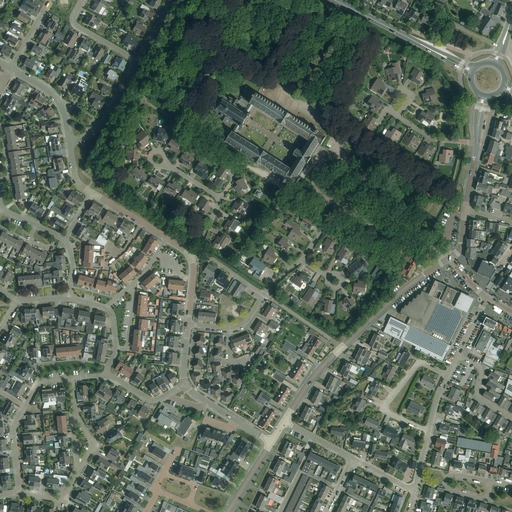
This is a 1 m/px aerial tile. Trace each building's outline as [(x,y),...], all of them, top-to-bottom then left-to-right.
[(33,0),(27,0),(25,5),(23,3),(20,7),(27,11),(28,8),(33,11),(37,4),(33,2),(33,0)] [(110,5),(104,1),(101,0),(100,0),(99,2),(95,0),(94,0),(93,3),(94,3),(90,9),(95,11),(98,14),(99,13),(101,15),(105,9),(102,7),(103,5),(108,8),(110,5)] [(151,0),(152,0),(149,5),(156,9),(161,1),(158,0),(151,0)] [(387,0),(385,6),(387,7),(386,8),(391,11),(396,1),(395,0),(387,0)] [(490,0),(492,1),(492,2),(495,3),(493,6),(492,6),(489,12),(494,15),(496,15),(500,17),(506,3),(498,0),(490,0)] [(401,12),(399,15),(402,16),(404,12),(407,5),(399,1),(397,4),(395,9),(401,12)] [(149,8),(142,4),(140,8),(143,10),(139,16),(149,22),(153,15),(147,11),(149,8)] [(26,12),(19,8),(16,13),(19,15),(17,18),(26,23),(29,18),(25,15),(26,12)] [(486,16),(478,29),(486,34),(492,26),(495,22),(490,19),(493,15),(482,8),(480,12),(486,16)] [(410,14),(407,12),(404,17),(415,23),(417,18),(420,14),(412,10),(410,14)] [(96,19),(92,16),(88,14),(86,17),(87,17),(84,23),(91,27),(93,23),(98,26),(99,23),(100,21),(96,19)] [(427,25),(425,28),(428,29),(434,18),(425,14),(423,17),(421,22),(427,25)] [(57,24),(59,21),(52,17),(50,20),(49,19),(46,24),(45,27),(53,31),(54,32),(56,31),(58,28),(55,26),(57,24)] [(21,24),(15,20),(13,23),(13,22),(10,26),(11,27),(10,29),(15,32),(20,35),(23,29),(19,26),(21,24)] [(143,23),(137,20),(135,24),(137,24),(133,31),(142,35),(145,29),(141,26),(143,23)] [(39,44),(46,48),(49,41),(47,40),(49,37),(50,38),(52,34),(45,30),(43,33),(41,32),(37,40),(41,42),(40,44),(39,44)] [(15,36),(8,31),(6,34),(8,35),(9,37),(6,42),(9,44),(10,43),(15,46),(18,41),(16,39),(17,37),(18,38),(18,37),(15,36)] [(62,39),(64,35),(58,31),(55,35),(62,39)] [(70,32),(67,36),(64,43),(72,47),(76,41),(78,37),(70,32)] [(137,40),(128,34),(124,41),(126,42),(124,46),(133,51),(135,47),(135,46),(136,45),(137,44),(136,43),(137,40)] [(87,57),(90,52),(92,49),(89,48),(91,44),(83,40),(81,44),(78,50),(80,51),(81,48),(86,51),(86,52),(86,55),(88,56),(87,57)] [(12,49),(0,41),(0,48),(2,49),(0,52),(2,54),(3,55),(3,54),(8,57),(11,52),(9,51),(11,48),(12,49)] [(46,48),(39,44),(39,45),(40,45),(39,48),(34,45),(31,51),(39,56),(41,53),(45,55),(48,49),(46,48)] [(90,52),(87,57),(97,63),(101,56),(103,57),(105,54),(103,53),(104,51),(97,47),(93,53),(90,52)] [(78,53),(74,50),(70,58),(74,60),(78,53)] [(110,56),(106,54),(101,62),(105,64),(110,56)] [(36,66),(39,61),(32,57),(32,58),(33,58),(31,61),(27,58),(23,64),(32,69),(34,65),(36,66)] [(115,61),(112,67),(115,68),(116,67),(121,70),(126,63),(118,58),(116,62),(115,61)] [(401,74),(399,67),(398,62),(392,64),(393,68),(390,69),(386,70),(389,81),(398,79),(397,73),(400,73),(400,74),(401,74)] [(52,71),(49,69),(48,72),(45,76),(51,80),(55,74),(58,76),(59,74),(61,70),(55,66),(52,71)] [(113,69),(109,67),(105,73),(108,75),(106,79),(108,80),(113,83),(115,79),(117,80),(119,76),(114,74),(116,71),(117,72),(113,69)] [(414,68),(413,70),(410,75),(411,75),(411,74),(414,75),(411,81),(419,86),(422,81),(419,79),(422,73),(414,68)] [(70,85),(71,84),(72,81),(74,78),(69,75),(66,79),(62,77),(62,78),(61,79),(61,80),(58,85),(64,88),(67,83),(70,85)] [(89,84),(84,82),(85,81),(81,78),(80,81),(80,82),(78,86),(75,84),(72,88),(70,92),(71,93),(72,93),(78,96),(81,90),(84,92),(85,91),(86,89),(89,84)] [(106,82),(104,81),(99,78),(97,81),(104,85),(100,91),(108,95),(111,89),(109,88),(111,85),(106,82)] [(386,88),(382,85),(384,82),(378,78),(372,87),(373,87),(370,90),(376,94),(376,93),(381,96),(386,88)] [(13,86),(23,91),(24,89),(26,89),(27,89),(29,85),(22,81),(21,84),(16,81),(13,86)] [(21,94),(23,91),(13,86),(10,91),(15,94),(14,97),(20,100),(23,96),(22,96),(21,94)] [(248,102),(250,103),(246,110),(237,104),(239,101),(238,100),(235,98),(234,97),(233,98),(232,98),(231,98),(229,97),(228,99),(224,96),(216,97),(212,104),(214,111),(219,114),(218,116),(220,117),(219,117),(220,118),(221,119),(221,120),(225,123),(227,120),(236,125),(232,132),(230,130),(226,136),(219,132),(216,135),(224,140),(226,142),(229,144),(228,144),(229,144),(231,145),(231,146),(232,146),(234,147),(234,148),(234,147),(236,149),(237,149),(239,150),(239,151),(240,151),(242,152),(242,153),(242,152),(244,154),(245,154),(247,155),(247,156),(248,156),(250,157),(249,157),(250,158),(250,157),(252,158),(252,159),(253,159),(255,160),(255,161),(257,162),(256,163),(258,165),(259,163),(261,164),(282,177),(280,180),(286,184),(288,181),(295,186),(300,178),(298,176),(306,163),(308,164),(309,161),(311,158),(310,157),(318,143),(321,145),(326,137),(318,132),(319,131),(316,129),(317,128),(316,127),(315,126),(314,126),(313,127),(312,128),(292,115),(286,111),(286,112),(256,93),(254,92),(246,87),(243,91),(252,96),(248,102)] [(433,88),(428,90),(426,90),(426,91),(427,90),(428,93),(422,94),(422,95),(425,104),(430,102),(430,99),(436,98),(433,88)] [(100,96),(92,92),(89,98),(94,101),(92,105),(100,109),(104,103),(98,99),(100,96)] [(35,99),(33,97),(29,103),(34,107),(36,104),(41,107),(45,100),(41,98),(42,97),(37,95),(35,99)] [(378,100),(374,98),(372,96),(367,105),(372,108),(370,111),(375,114),(380,106),(381,106),(376,102),(377,100),(378,101),(378,100)] [(18,104),(20,100),(14,97),(12,99),(7,97),(5,101),(14,107),(16,104),(18,104)] [(12,109),(14,107),(5,101),(2,106),(3,107),(1,110),(12,116),(14,112),(14,111),(12,109)] [(39,111),(42,115),(42,116),(45,115),(48,120),(51,118),(55,115),(52,112),(53,111),(50,107),(47,110),(45,107),(39,111)] [(435,116),(430,112),(428,111),(428,112),(429,112),(427,115),(422,111),(417,120),(422,123),(424,120),(430,124),(432,125),(435,122),(432,120),(435,116)] [(366,118),(362,125),(368,129),(372,132),(377,125),(376,125),(375,126),(373,125),(376,119),(372,117),(368,114),(368,115),(367,115),(366,115),(365,116),(365,117),(365,118),(366,118)] [(496,121),(494,129),(503,131),(506,132),(507,127),(509,121),(507,121),(502,120),(501,122),(496,121)] [(49,122),(48,122),(41,123),(42,130),(48,129),(48,132),(57,131),(56,124),(50,125),(49,122)] [(167,139),(170,127),(165,126),(164,129),(159,128),(157,134),(154,133),(154,135),(153,140),(162,142),(163,136),(167,137),(167,139)] [(398,139),(399,138),(402,134),(394,129),(394,128),(390,133),(388,132),(389,131),(388,131),(384,138),(392,143),(396,137),(398,139)] [(503,131),(494,129),(492,137),(497,138),(498,139),(499,134),(504,135),(504,138),(508,139),(510,133),(506,132),(503,131)] [(149,138),(143,130),(137,135),(138,136),(135,138),(139,143),(137,145),(141,150),(149,143),(145,139),(148,137),(149,138)] [(406,136),(405,138),(402,143),(410,148),(414,143),(417,144),(420,139),(412,134),(408,139),(406,138),(407,137),(406,136)] [(49,146),(60,144),(59,138),(53,139),(52,136),(45,137),(46,143),(49,142),(49,146)] [(181,144),(172,138),(171,140),(168,144),(168,145),(169,143),(172,145),(170,149),(178,154),(181,150),(178,148),(181,144)] [(491,140),(487,153),(495,155),(499,157),(501,151),(499,150),(500,148),(498,148),(500,144),(498,144),(499,143),(496,142),(491,140)] [(60,144),(49,146),(50,150),(47,150),(48,156),(55,155),(55,151),(61,150),(60,144)] [(421,146),(420,148),(417,152),(426,158),(429,152),(432,154),(435,149),(427,144),(423,149),(421,147),(422,146),(421,146)] [(136,150),(127,150),(126,154),(128,154),(128,160),(133,160),(133,164),(138,164),(138,154),(134,154),(134,150),(136,150)] [(439,162),(449,163),(449,156),(452,156),(453,156),(453,158),(458,159),(458,150),(454,150),(454,151),(443,150),(443,156),(440,156),(440,154),(439,162)] [(192,159),(183,153),(182,155),(179,159),(180,160),(181,158),(183,160),(181,164),(189,169),(192,165),(189,163),(192,159)] [(487,153),(484,162),(484,163),(491,165),(493,162),(497,163),(499,157),(495,155),(487,153)] [(53,166),(63,164),(62,158),(56,159),(55,156),(48,157),(49,163),(53,163),(53,166)] [(202,164),(199,162),(197,165),(194,169),(195,169),(196,168),(198,170),(196,173),(204,179),(207,174),(204,172),(207,168),(202,165),(202,164)] [(48,176),(58,174),(58,171),(64,170),(63,164),(53,166),(54,169),(49,169),(47,172),(48,176)] [(130,172),(137,180),(139,178),(142,182),(148,178),(141,169),(137,171),(135,169),(136,168),(136,167),(130,172)] [(227,171),(220,167),(215,176),(218,177),(213,184),(219,188),(227,176),(223,173),(225,170),(226,171),(227,171)] [(480,176),(493,179),(494,177),(488,175),(489,173),(481,171),(480,176)] [(60,174),(58,174),(48,176),(45,176),(45,180),(49,179),(50,189),(57,188),(56,184),(59,183),(59,180),(61,180),(60,174)] [(479,181),(479,183),(486,185),(487,180),(492,182),(493,179),(480,176),(479,181)] [(147,183),(159,191),(159,192),(165,183),(164,182),(156,177),(153,180),(151,179),(151,177),(147,183)] [(248,188),(243,178),(240,180),(236,182),(237,182),(239,185),(235,187),(239,196),(244,193),(243,190),(248,188)] [(479,183),(478,182),(476,190),(486,193),(491,195),(493,189),(495,189),(495,187),(486,185),(479,183)] [(168,183),(166,187),(164,190),(167,192),(168,191),(173,195),(176,190),(179,192),(181,188),(173,183),(171,186),(168,184),(169,183),(168,183)] [(185,190),(181,196),(193,203),(194,204),(197,200),(195,199),(198,195),(190,189),(187,193),(184,191),(185,190)] [(259,198),(263,193),(257,190),(254,195),(259,198)] [(71,192),(69,196),(67,199),(77,205),(81,198),(71,192)] [(65,201),(67,198),(59,193),(57,197),(65,201)] [(483,197),(475,195),(472,204),(480,206),(481,202),(485,203),(486,198),(483,197)] [(202,197),(200,201),(201,202),(197,207),(202,209),(200,212),(204,215),(210,207),(206,204),(208,202),(209,202),(202,197)] [(488,204),(492,207),(497,199),(492,198),(488,204)] [(248,205),(246,203),(241,201),(242,202),(240,205),(236,202),(230,210),(236,214),(238,211),(243,214),(248,205)] [(57,214),(64,219),(65,219),(67,217),(69,219),(74,211),(71,209),(73,206),(66,202),(63,208),(66,210),(64,213),(53,206),(50,210),(57,214)] [(34,214),(39,207),(33,203),(31,206),(28,210),(34,214)] [(92,215),(98,206),(93,203),(91,207),(89,206),(85,214),(88,216),(89,214),(92,215)] [(511,215),(511,214),(511,209),(511,205),(506,204),(504,208),(503,212),(503,213),(504,212),(507,213),(511,215)] [(39,207),(34,214),(40,218),(46,208),(43,206),(42,209),(39,207)] [(96,217),(95,219),(98,221),(101,216),(98,215),(102,208),(98,206),(92,215),(96,217)] [(107,223),(112,215),(108,212),(104,218),(101,216),(98,221),(103,224),(104,222),(107,223)] [(64,219),(57,214),(56,216),(54,220),(56,221),(54,224),(53,226),(54,227),(57,230),(58,229),(59,227),(63,229),(66,224),(61,221),(62,218),(64,219)] [(313,218),(307,214),(302,222),(307,225),(305,228),(309,230),(314,222),(310,220),(312,217),(313,218)] [(113,231),(116,225),(113,224),(117,217),(112,215),(107,223),(109,225),(108,227),(113,231)] [(241,223),(238,221),(233,218),(233,219),(234,219),(233,222),(228,220),(223,228),(228,231),(230,228),(234,231),(238,226),(239,227),(241,223)] [(301,229),(287,220),(284,225),(292,230),(288,237),(293,240),(297,242),(302,234),(298,231),(300,229),(301,229)] [(476,230),(477,224),(479,224),(480,221),(470,220),(469,230),(470,230),(470,229),(476,230)] [(122,232),(128,224),(123,221),(119,227),(116,225),(113,231),(116,232),(121,235),(122,232)] [(128,224),(122,232),(125,234),(124,236),(126,238),(125,239),(128,241),(131,236),(132,235),(129,233),(132,227),(128,224)] [(78,231),(88,237),(90,234),(87,233),(89,230),(81,226),(78,231)] [(481,231),(476,230),(470,229),(470,230),(469,238),(480,239),(481,234),(481,231)] [(97,242),(88,237),(78,231),(75,236),(83,240),(84,238),(87,239),(89,241),(88,244),(96,244),(97,242)] [(7,247),(12,238),(7,236),(8,235),(4,242),(7,244),(5,246),(7,247)] [(231,240),(227,237),(223,235),(224,236),(222,239),(218,236),(212,245),(217,248),(219,245),(224,248),(227,243),(228,243),(231,240)] [(288,241),(283,237),(277,246),(282,249),(280,251),(284,254),(289,245),(286,243),(287,241),(288,241)] [(17,241),(12,238),(7,247),(10,248),(11,246),(14,247),(17,241)] [(148,242),(155,247),(157,244),(158,242),(150,238),(148,242)] [(332,255),(335,251),(332,249),(336,243),(327,238),(323,245),(324,244),(326,245),(323,250),(332,255)] [(476,243),(476,240),(467,239),(467,247),(476,248),(476,244),(476,243)] [(17,241),(14,247),(17,249),(15,251),(18,253),(23,243),(18,240),(17,241)] [(499,240),(494,247),(503,253),(508,246),(506,245),(507,242),(506,242),(499,240)] [(153,249),(155,247),(148,242),(145,246),(153,251),(154,250),(153,249)] [(345,242),(341,248),(337,255),(338,254),(341,256),(338,259),(346,265),(349,260),(347,258),(350,253),(346,251),(350,245),(345,242)] [(487,253),(489,244),(485,243),(482,255),(481,255),(475,255),(474,259),(468,258),(468,261),(470,267),(478,267),(481,259),(485,260),(486,257),(487,253)] [(28,255),(32,247),(26,244),(21,254),(23,256),(25,253),(28,255)] [(152,253),(153,251),(145,246),(142,251),(150,255),(152,252),(152,253)] [(31,260),(36,250),(31,248),(32,247),(28,255),(31,256),(29,259),(31,260)] [(503,253),(494,247),(490,254),(499,260),(503,253)] [(275,252),(269,248),(262,259),(272,265),(277,257),(272,254),(274,251),(275,252)] [(476,249),(467,248),(465,258),(474,258),(476,249)] [(38,260),(42,252),(41,252),(41,253),(36,250),(31,260),(34,261),(35,258),(38,260)] [(42,252),(38,260),(41,261),(39,264),(42,265),(47,255),(42,252)] [(138,257),(145,262),(146,261),(148,258),(144,255),(141,253),(138,257)] [(487,253),(486,257),(492,261),(491,263),(496,265),(499,261),(487,253)] [(53,265),(64,264),(64,259),(64,256),(55,256),(56,259),(56,262),(50,262),(50,265),(53,265)] [(144,264),(145,262),(138,257),(134,261),(141,266),(143,263),(144,264)] [(401,273),(404,275),(402,277),(407,280),(409,277),(409,278),(416,266),(415,265),(418,260),(412,257),(409,263),(411,264),(406,272),(403,270),(401,273)] [(263,264),(258,261),(254,258),(249,266),(256,271),(255,274),(254,274),(252,277),(257,280),(265,269),(260,266),(261,263),(262,264),(263,264)] [(364,268),(358,260),(352,265),(352,266),(353,265),(355,267),(351,270),(357,278),(362,274),(360,272),(364,268)] [(478,268),(476,272),(483,277),(483,276),(487,278),(489,279),(490,280),(497,270),(496,269),(497,268),(496,268),(495,267),(495,266),(486,261),(485,260),(481,260),(478,268)] [(139,269),(141,266),(134,261),(131,265),(135,267),(138,270),(140,269),(139,269)] [(397,267),(387,261),(382,269),(391,275),(392,273),(393,273),(397,267)] [(210,285),(214,278),(215,277),(212,275),(216,269),(209,264),(204,272),(207,274),(204,278),(207,281),(206,282),(210,285)] [(126,270),(132,277),(134,274),(135,275),(136,273),(133,270),(130,266),(126,270)] [(377,276),(382,268),(380,267),(378,266),(371,276),(372,277),(377,276)] [(505,275),(507,277),(511,270),(507,268),(503,273),(502,272),(497,280),(494,284),(495,284),(496,285),(495,285),(500,287),(502,283),(505,279),(503,278),(505,275)] [(129,279),(132,277),(126,270),(122,273),(128,280),(130,279),(129,279)] [(511,270),(500,288),(502,290),(502,289),(504,290),(504,291),(506,292),(507,290),(511,293),(511,295),(511,296),(511,270)] [(2,272),(0,275),(0,281),(4,284),(4,283),(2,282),(4,279),(11,283),(13,279),(14,277),(14,275),(8,271),(6,275),(2,272)] [(222,272),(219,276),(217,280),(220,282),(218,284),(225,289),(229,283),(225,281),(228,276),(222,272)] [(127,281),(128,280),(122,273),(118,276),(121,280),(124,283),(127,281)] [(149,277),(155,284),(159,280),(153,273),(152,274),(149,277)] [(304,282),(307,284),(310,279),(301,273),(298,278),(296,277),(297,276),(296,275),(292,282),(300,288),(304,282)] [(62,276),(51,277),(51,280),(54,279),(54,282),(55,285),(61,285),(61,282),(63,281),(62,276)] [(150,288),(155,284),(149,277),(147,278),(144,281),(150,288)] [(239,282),(239,283),(235,280),(227,292),(231,294),(235,297),(239,299),(247,288),(243,285),(239,282)] [(423,332),(446,285),(434,280),(432,284),(430,283),(428,288),(426,287),(423,291),(421,290),(419,295),(417,294),(415,298),(413,297),(411,302),(409,301),(407,305),(405,304),(403,308),(402,308),(399,312),(410,317),(407,324),(407,325),(423,332)] [(146,291),(150,288),(144,281),(142,283),(142,284),(140,286),(144,290),(146,291)] [(365,292),(366,282),(358,281),(359,281),(359,284),(354,283),(353,293),(357,294),(358,290),(365,292)] [(403,341),(403,342),(415,348),(415,349),(443,363),(452,344),(451,343),(464,316),(462,315),(470,298),(462,294),(462,293),(446,285),(423,332),(407,325),(407,324),(391,317),(383,332),(395,338),(395,337),(403,341)] [(310,287),(307,292),(302,299),(313,306),(321,294),(318,293),(318,292),(319,291),(318,290),(316,289),(315,289),(314,290),(310,287)] [(208,291),(206,291),(201,290),(200,300),(203,300),(203,304),(214,305),(214,301),(210,301),(211,293),(207,293),(208,291)] [(348,309),(356,303),(352,297),(351,298),(352,299),(350,300),(347,297),(339,303),(342,306),(344,304),(348,309)] [(323,299),(322,305),(325,305),(324,312),(334,314),(335,305),(335,306),(332,305),(333,301),(323,299)] [(269,305),(266,310),(276,316),(277,314),(275,313),(277,310),(279,307),(272,302),(270,306),(269,305)] [(43,319),(49,319),(47,307),(42,308),(42,309),(38,309),(39,311),(39,318),(40,324),(43,324),(43,319)] [(51,319),(59,318),(59,316),(60,310),(57,309),(53,309),(53,307),(47,307),(49,319),(51,319)] [(27,321),(31,321),(30,309),(24,310),(24,313),(21,313),(22,323),(26,323),(26,321),(27,321)] [(39,318),(39,311),(35,312),(35,309),(30,309),(31,321),(36,320),(36,325),(38,325),(38,328),(40,328),(40,324),(39,318)] [(275,318),(276,316),(266,310),(263,315),(267,318),(270,320),(272,317),(275,318)] [(483,352),(493,331),(498,323),(486,317),(482,324),(485,326),(483,329),(473,348),(483,352)] [(277,328),(270,323),(268,326),(260,321),(256,326),(266,332),(269,327),(273,330),(274,329),(276,330),(277,328)] [(503,348),(507,338),(508,338),(511,330),(506,328),(507,327),(503,325),(502,326),(498,324),(494,331),(493,331),(483,352),(486,354),(482,363),(490,366),(494,368),(498,359),(503,348)] [(265,334),(266,332),(256,326),(253,331),(257,333),(255,336),(260,342),(263,338),(260,336),(262,332),(265,334)] [(21,332),(17,329),(13,327),(10,331),(11,331),(9,334),(6,333),(1,343),(5,345),(9,347),(11,344),(12,344),(15,338),(16,335),(19,336),(21,332)] [(197,344),(203,345),(202,345),(205,341),(203,336),(204,336),(205,333),(204,333),(199,332),(198,332),(198,335),(198,336),(195,340),(197,344)] [(216,346),(221,347),(224,343),(222,338),(223,338),(223,335),(218,334),(217,334),(217,337),(217,338),(214,342),(216,346)] [(247,344),(248,347),(250,346),(249,343),(252,342),(249,334),(243,336),(247,344)] [(372,339),(384,345),(385,342),(384,342),(385,339),(381,337),(375,334),(372,339)] [(244,345),(247,344),(243,336),(238,338),(242,349),(245,348),(244,345)] [(310,345),(316,349),(321,341),(314,337),(313,340),(310,338),(307,343),(310,345)] [(240,350),(242,349),(238,338),(232,340),(234,344),(231,345),(234,352),(237,351),(236,348),(239,347),(240,350)] [(507,338),(503,348),(507,350),(511,340),(507,338)] [(384,345),(372,339),(369,346),(375,349),(377,346),(381,347),(382,345),(384,345)] [(40,351),(40,346),(39,343),(35,343),(35,348),(28,349),(29,354),(30,354),(31,358),(37,357),(37,351),(40,351)] [(316,349),(310,345),(307,343),(306,343),(302,350),(299,348),(297,352),(303,355),(307,358),(309,355),(311,357),(316,349)] [(203,345),(197,344),(197,345),(196,347),(197,348),(194,352),(196,356),(201,357),(204,353),(202,348),(203,348),(203,345)] [(54,352),(54,345),(42,346),(43,349),(43,352),(43,357),(50,357),(50,355),(52,355),(52,352),(54,352)] [(222,347),(221,347),(216,346),(216,347),(215,349),(216,350),(213,354),(211,354),(210,358),(208,358),(220,359),(223,355),(221,350),(222,350),(222,347)] [(357,354),(369,359),(371,353),(360,348),(357,354)] [(403,348),(400,354),(399,353),(396,359),(398,361),(398,362),(404,365),(410,354),(407,353),(408,350),(403,348)] [(13,355),(7,351),(2,349),(1,352),(0,351),(0,361),(2,358),(9,362),(13,355)] [(295,357),(297,354),(289,349),(287,352),(295,357)] [(369,359),(357,354),(354,360),(366,365),(367,362),(369,359)] [(202,357),(201,357),(196,356),(195,357),(195,359),(196,360),(193,364),(195,368),(200,369),(203,365),(201,361),(202,360),(202,357)] [(221,359),(220,359),(208,358),(208,362),(213,363),(214,363),(212,366),(214,371),(214,375),(212,373),(211,374),(216,377),(219,371),(222,367),(220,363),(221,362),(221,359)] [(395,365),(386,360),(385,360),(384,363),(388,365),(382,376),(390,380),(396,368),(394,367),(395,365)] [(295,370),(301,373),(306,365),(299,361),(297,365),(298,366),(295,370)] [(119,373),(124,365),(119,362),(115,369),(118,371),(117,372),(119,373)] [(357,367),(346,362),(343,368),(354,373),(357,374),(358,372),(356,371),(357,367)] [(124,375),(129,367),(124,365),(119,373),(121,374),(121,373),(124,375)] [(21,366),(20,369),(31,375),(32,374),(31,373),(33,370),(32,370),(32,369),(30,368),(26,366),(24,368),(21,366)] [(129,367),(124,375),(127,376),(126,377),(128,378),(133,370),(129,367)] [(230,378),(232,373),(230,369),(225,369),(225,368),(222,367),(219,371),(219,372),(221,374),(222,373),(225,378),(230,378)] [(141,383),(144,377),(139,374),(139,372),(140,370),(137,368),(131,378),(131,379),(131,378),(134,379),(133,381),(138,384),(139,383),(140,382),(141,383)] [(201,370),(200,369),(195,368),(194,369),(194,372),(192,376),(194,381),(198,381),(201,377),(202,377),(199,373),(200,372),(201,370)] [(354,373),(343,368),(340,374),(347,377),(348,374),(352,376),(354,373)] [(27,380),(30,375),(20,369),(18,371),(17,374),(15,377),(23,381),(25,378),(27,380)] [(286,376),(278,371),(276,370),(274,373),(284,379),(286,376)] [(296,381),(301,373),(295,370),(293,374),(292,373),(290,377),(296,381)] [(493,380),(497,382),(500,376),(505,379),(508,375),(495,370),(496,370),(494,374),(491,372),(488,377),(493,380)] [(162,374),(168,384),(168,383),(170,382),(171,384),(177,381),(176,379),(176,378),(175,377),(177,377),(175,374),(174,375),(172,373),(168,375),(166,374),(165,372),(162,374)] [(284,379),(274,373),(272,372),(270,375),(282,383),(284,379)] [(232,373),(230,378),(229,379),(232,380),(233,380),(235,384),(240,384),(242,380),(240,376),(235,375),(233,373),(232,373)] [(168,384),(162,374),(160,375),(161,377),(160,379),(157,381),(156,381),(160,388),(161,390),(166,387),(165,385),(168,383),(168,384)] [(23,381),(15,377),(13,375),(12,376),(11,378),(15,381),(14,383),(13,386),(24,392),(25,391),(24,390),(26,387),(18,382),(19,379),(23,381)] [(329,382),(335,385),(339,387),(342,381),(338,379),(331,376),(329,382)] [(436,385),(434,384),(435,381),(424,376),(421,382),(426,384),(425,386),(434,390),(436,385)] [(208,389),(211,384),(208,380),(204,380),(204,379),(201,377),(198,381),(198,382),(201,384),(203,389),(208,389)] [(378,381),(377,380),(369,377),(368,379),(372,382),(370,385),(372,386),(368,393),(370,394),(373,396),(374,397),(380,386),(377,384),(378,381)] [(156,381),(157,381),(155,378),(152,380),(153,382),(152,384),(148,386),(151,391),(151,392),(152,392),(153,394),(158,391),(157,389),(160,388),(156,381)] [(504,386),(497,382),(493,380),(491,383),(488,381),(485,386),(491,390),(494,391),(497,387),(502,390),(502,389),(504,386)] [(338,386),(335,385),(329,382),(326,388),(332,391),(335,392),(338,386)] [(218,395),(221,391),(219,387),(214,386),(211,384),(208,389),(208,390),(210,391),(211,391),(214,395),(218,395)] [(88,395),(87,393),(87,391),(86,391),(86,385),(79,386),(80,392),(76,392),(77,400),(82,400),(82,398),(83,398),(83,395),(88,395)] [(101,385),(99,389),(96,394),(108,401),(113,393),(107,389),(107,388),(101,385)] [(280,394),(286,397),(291,389),(286,387),(284,385),(282,389),(283,390),(280,394)] [(24,392),(13,386),(10,390),(7,388),(5,392),(12,396),(14,393),(20,397),(22,393),(23,394),(24,392)] [(55,390),(56,401),(57,401),(57,400),(65,399),(65,397),(64,387),(58,388),(58,390),(55,390)] [(461,391),(458,390),(454,388),(452,393),(450,392),(448,398),(456,401),(461,391)] [(52,389),(47,389),(48,398),(48,402),(52,401),(56,401),(55,390),(53,390),(52,389)] [(116,390),(114,395),(112,398),(116,401),(115,402),(121,405),(125,399),(123,397),(124,395),(116,390)] [(320,399),(324,401),(327,395),(323,393),(317,390),(314,396),(320,399)] [(501,395),(494,391),(491,390),(489,393),(486,391),(483,396),(491,401),(494,396),(499,400),(501,395)] [(221,391),(218,395),(218,396),(221,398),(222,397),(224,402),(229,402),(231,397),(234,396),(233,393),(230,395),(229,393),(224,393),(224,392),(222,391),(221,391)] [(261,392),(259,397),(265,401),(269,403),(272,399),(261,392)] [(365,396),(361,394),(359,393),(357,397),(359,398),(355,405),(353,404),(352,408),(352,410),(354,411),(355,410),(359,412),(365,401),(363,400),(365,396)] [(511,406),(511,402),(507,400),(509,396),(504,393),(497,405),(502,407),(503,407),(507,409),(509,405),(511,406)] [(281,405),(286,397),(280,394),(278,398),(277,397),(274,401),(277,402),(281,405)] [(325,401),(324,401),(320,399),(314,396),(311,402),(317,405),(319,402),(323,404),(325,401)] [(475,402),(468,398),(467,398),(465,406),(471,409),(469,413),(474,416),(476,412),(477,412),(478,410),(481,405),(476,402),(475,402)] [(132,416),(133,414),(135,411),(132,409),(136,403),(131,399),(125,408),(128,411),(127,413),(132,416)] [(2,407),(4,408),(12,413),(15,408),(11,406),(13,403),(7,400),(6,403),(4,402),(2,407)] [(425,408),(411,401),(407,410),(418,415),(419,412),(422,414),(425,408)] [(460,408),(446,403),(443,413),(448,414),(447,416),(454,418),(456,412),(458,413),(460,408)] [(95,406),(88,406),(86,407),(82,407),(83,412),(86,412),(87,420),(92,419),(96,419),(99,419),(100,418),(100,416),(99,415),(96,415),(95,406)] [(135,411),(133,414),(138,417),(139,415),(140,416),(145,418),(149,411),(142,406),(141,408),(138,406),(135,411)] [(304,412),(313,417),(315,414),(311,412),(313,409),(313,410),(313,409),(306,406),(304,412)] [(155,417),(157,418),(157,419),(159,421),(157,423),(162,427),(164,424),(168,427),(169,425),(177,430),(177,431),(178,432),(176,434),(181,437),(182,435),(184,436),(192,422),(191,421),(192,419),(188,416),(186,418),(185,418),(182,423),(179,421),(180,420),(171,413),(170,415),(164,412),(166,409),(164,408),(164,407),(162,410),(160,409),(155,417)] [(488,419),(492,413),(491,413),(492,411),(487,408),(487,409),(483,407),(480,411),(478,410),(477,412),(483,416),(481,420),(486,423),(488,419)] [(9,418),(12,413),(4,408),(3,411),(1,410),(0,412),(0,417),(2,417),(4,419),(6,416),(9,418)] [(265,418),(271,421),(276,413),(266,408),(262,416),(265,418)] [(322,421),(326,413),(319,409),(317,412),(322,414),(321,417),(319,420),(322,421)] [(313,417),(304,412),(301,418),(303,419),(303,420),(304,420),(307,421),(310,423),(312,419),(318,422),(318,421),(319,420),(317,418),(313,417)] [(503,420),(504,418),(499,415),(499,416),(495,413),(494,414),(492,413),(488,419),(495,423),(492,427),(497,430),(500,426),(503,420)] [(34,421),(34,415),(27,415),(28,421),(24,422),(25,430),(36,429),(35,421),(34,421)] [(109,423),(106,417),(104,419),(99,421),(101,424),(95,427),(98,433),(103,431),(103,432),(107,430),(104,426),(109,423)] [(266,429),(271,421),(265,418),(262,422),(262,421),(259,425),(266,429)] [(368,418),(366,422),(365,424),(372,427),(372,429),(375,431),(374,435),(376,436),(380,427),(378,426),(379,423),(368,418)] [(503,420),(500,426),(506,430),(504,434),(509,436),(511,431),(511,422),(510,423),(506,420),(506,421),(503,420)] [(448,434),(449,431),(450,426),(441,424),(439,432),(442,433),(441,436),(445,437),(445,434),(448,434)] [(460,426),(458,425),(452,424),(451,427),(457,429),(455,439),(456,439),(460,426)] [(390,445),(394,447),(398,438),(399,436),(396,434),(398,431),(386,426),(383,434),(393,439),(390,445)] [(201,431),(199,437),(207,439),(211,429),(205,427),(204,432),(201,431)] [(347,434),(347,429),(348,428),(340,427),(340,429),(332,427),(331,434),(343,436),(344,433),(347,434)] [(211,429),(207,439),(212,441),(216,431),(211,429)] [(120,437),(116,431),(106,437),(110,443),(120,437)] [(216,431),(212,441),(218,443),(218,441),(221,432),(216,431)] [(38,435),(38,432),(23,433),(24,436),(23,437),(24,444),(33,443),(32,436),(38,435)] [(221,432),(218,441),(223,443),(226,434),(221,432)] [(241,440),(248,445),(253,437),(246,432),(241,440)] [(353,441),(353,446),(365,448),(365,446),(368,446),(369,441),(369,440),(370,436),(367,434),(366,441),(360,440),(361,439),(358,438),(354,437),(353,441)] [(404,434),(402,439),(401,441),(398,447),(404,450),(407,443),(409,444),(408,446),(412,447),(410,450),(414,452),(418,444),(414,442),(416,439),(404,434)] [(67,436),(62,436),(58,437),(59,443),(54,443),(55,449),(60,448),(60,446),(67,446),(67,439),(67,436)] [(437,438),(436,443),(435,443),(434,445),(435,445),(435,446),(438,447),(437,450),(444,451),(444,448),(446,441),(442,440),(437,438)] [(492,444),(481,442),(458,438),(457,446),(490,452),(492,444)] [(240,440),(237,446),(247,453),(249,450),(248,449),(250,446),(240,440)] [(284,447),(291,451),(298,454),(304,457),(306,451),(304,450),(302,453),(295,449),(297,446),(287,441),(284,447)] [(155,448),(151,453),(162,460),(166,453),(163,451),(162,451),(164,448),(154,442),(152,446),(155,448)] [(371,444),(370,449),(369,454),(375,455),(374,458),(387,460),(387,457),(390,458),(391,452),(388,451),(388,453),(380,451),(380,450),(376,449),(376,450),(375,449),(376,444),(371,444)] [(25,453),(26,453),(26,456),(34,455),(37,455),(36,450),(39,450),(38,446),(35,446),(31,447),(28,447),(29,450),(24,451),(25,453)] [(237,446),(233,452),(242,458),(244,455),(245,456),(247,453),(237,446)] [(288,457),(291,451),(284,447),(281,453),(288,457)] [(116,451),(116,450),(115,450),(111,448),(108,454),(110,456),(108,458),(114,462),(115,461),(118,462),(120,457),(118,456),(119,453),(116,451)] [(59,458),(69,457),(68,451),(62,452),(62,449),(57,449),(56,449),(55,450),(55,455),(59,454),(59,458)] [(467,469),(474,471),(476,460),(469,459),(471,450),(467,449),(465,456),(465,459),(463,459),(463,463),(462,468),(467,469)] [(440,453),(439,453),(434,451),(433,456),(434,456),(432,464),(440,466),(440,465),(442,466),(443,462),(441,462),(442,457),(439,457),(440,453)] [(313,461),(316,455),(310,452),(307,459),(310,460),(309,463),(306,462),(301,471),(307,474),(309,471),(310,469),(313,461)] [(453,453),(453,454),(446,452),(444,459),(444,461),(451,462),(451,460),(453,454),(453,453)] [(0,463),(8,463),(8,457),(4,458),(3,454),(0,454),(0,463)] [(145,454),(143,458),(148,461),(144,468),(149,471),(151,469),(152,469),(155,471),(158,466),(155,464),(154,464),(156,461),(145,454)] [(34,455),(26,456),(27,459),(25,459),(25,462),(30,461),(30,465),(38,464),(38,458),(34,458),(34,455)] [(319,464),(322,458),(316,455),(313,461),(319,464)] [(462,463),(463,463),(463,459),(465,459),(465,456),(459,455),(458,461),(454,461),(453,467),(461,468),(462,463)] [(69,457),(59,458),(59,462),(58,462),(56,464),(55,464),(56,469),(64,470),(64,464),(70,463),(69,457)] [(110,463),(104,460),(99,457),(95,464),(106,470),(110,463)] [(503,461),(504,457),(499,457),(499,460),(495,460),(493,468),(490,467),(489,473),(497,475),(499,464),(501,464),(502,461),(503,461)] [(325,467),(328,461),(322,458),(319,464),(325,467)] [(396,468),(398,469),(405,472),(408,466),(402,463),(402,462),(396,458),(391,466),(396,469),(396,468)] [(411,461),(409,468),(415,469),(417,462),(417,460),(414,458),(412,461),(411,461)] [(300,465),(296,464),(293,463),(291,468),(284,465),(286,462),(279,459),(276,465),(286,470),(287,470),(291,473),(295,475),(300,465)] [(228,460),(224,466),(234,472),(235,469),(236,470),(238,467),(237,466),(228,460)] [(330,473),(334,464),(328,461),(325,467),(320,477),(319,480),(325,482),(326,480),(323,478),(326,472),(327,473),(327,472),(330,473)] [(0,472),(5,472),(5,469),(9,469),(8,463),(0,463),(0,472)] [(479,463),(479,465),(478,471),(485,473),(486,468),(487,464),(479,463)] [(179,464),(175,474),(181,476),(184,465),(179,464)] [(334,464),(330,473),(336,476),(340,467),(334,464)] [(139,465),(136,469),(141,472),(138,477),(147,483),(151,477),(149,475),(147,475),(149,471),(144,468),(139,465)] [(184,465),(181,476),(186,478),(189,467),(184,465)] [(285,473),(286,470),(276,465),(273,471),(280,474),(281,471),(285,473)] [(189,467),(186,478),(191,479),(195,468),(189,466),(189,467)] [(224,466),(221,472),(230,478),(231,477),(233,474),(232,474),(234,472),(224,466)] [(199,467),(196,474),(199,475),(197,481),(203,483),(207,470),(199,467)] [(511,471),(505,469),(503,469),(503,468),(499,467),(498,475),(511,478),(511,471)] [(107,474),(100,470),(98,469),(96,472),(90,468),(86,475),(90,477),(94,479),(97,475),(104,479),(105,476),(107,474)] [(35,475),(33,486),(39,487),(40,479),(43,479),(44,475),(44,473),(35,472),(35,475)] [(291,483),(295,475),(291,473),(289,477),(285,475),(285,477),(282,476),(281,478),(289,482),(291,483)] [(46,488),(52,488),(53,479),(53,476),(44,475),(43,479),(43,480),(47,481),(46,488)] [(53,479),(52,488),(58,489),(59,482),(65,483),(67,480),(67,476),(54,475),(53,476),(53,479)] [(131,475),(129,479),(135,482),(132,487),(140,492),(141,493),(142,492),(143,492),(144,490),(143,489),(144,487),(143,487),(145,483),(131,475)] [(267,483),(276,487),(277,488),(278,485),(275,484),(277,480),(274,479),(275,477),(271,475),(270,477),(267,483)] [(358,484),(361,478),(355,475),(353,478),(353,477),(353,478),(350,484),(356,487),(358,484)] [(362,491),(364,487),(367,481),(361,478),(358,484),(361,485),(359,489),(362,491)] [(218,479),(214,485),(217,487),(218,486),(223,489),(226,484),(218,479)] [(92,485),(88,482),(83,480),(79,486),(88,492),(92,485)] [(370,490),(372,483),(367,481),(364,487),(367,488),(365,492),(368,493),(370,490)] [(273,493),(276,487),(267,483),(264,489),(270,492),(269,495),(281,501),(282,498),(276,495),(273,493)] [(379,486),(372,483),(370,490),(373,491),(371,495),(374,496),(379,486)] [(128,484),(125,489),(130,491),(127,497),(136,502),(136,501),(137,502),(139,499),(138,498),(139,496),(138,495),(140,492),(132,487),(128,484)] [(321,490),(327,493),(330,487),(324,484),(321,490)] [(352,496),(355,490),(349,487),(348,490),(346,493),(351,495),(352,496)] [(433,499),(434,494),(435,489),(425,487),(423,496),(433,499)] [(324,499),(327,493),(321,490),(320,493),(316,492),(314,495),(318,496),(324,499)] [(91,496),(87,494),(82,491),(81,494),(79,493),(75,500),(79,502),(84,505),(86,502),(87,503),(91,496)] [(454,499),(455,496),(453,495),(446,493),(446,494),(443,493),(441,501),(448,503),(446,509),(449,510),(452,497),(454,498),(454,499)] [(280,503),(281,501),(269,495),(268,498),(262,495),(259,501),(268,505),(271,499),(280,503)] [(342,501),(348,504),(351,505),(354,499),(345,495),(342,501)] [(394,502),(401,504),(403,498),(397,495),(395,500),(394,502)] [(321,505),(324,499),(318,496),(315,502),(321,505)] [(455,496),(454,499),(456,500),(453,510),(455,510),(456,509),(457,505),(461,506),(464,498),(457,496),(455,496)] [(469,500),(468,502),(467,502),(466,505),(467,505),(466,511),(469,511),(470,508),(474,509),(476,502),(469,500)] [(126,501),(123,506),(132,511),(135,507),(126,501)] [(268,506),(268,505),(259,501),(256,507),(263,510),(264,507),(269,510),(272,511),(275,511),(276,510),(268,506)] [(346,510),(348,504),(342,501),(339,507),(346,510)] [(431,504),(426,502),(422,501),(420,509),(423,510),(421,511),(430,511),(432,508),(430,508),(431,504)] [(319,511),(321,505),(315,502),(312,508),(319,511)] [(398,510),(401,504),(394,502),(393,505),(390,503),(389,506),(392,508),(398,510)] [(162,507),(159,511),(164,511),(166,510),(170,511),(181,511),(183,510),(181,509),(179,508),(173,505),(172,506),(171,505),(168,503),(167,503),(165,508),(162,506),(162,507)] [(478,503),(477,507),(476,510),(478,511),(477,511),(481,511),(482,511),(485,511),(487,505),(480,503),(478,503)]
